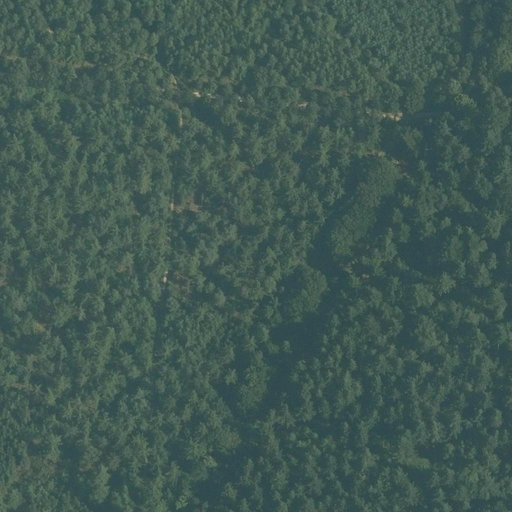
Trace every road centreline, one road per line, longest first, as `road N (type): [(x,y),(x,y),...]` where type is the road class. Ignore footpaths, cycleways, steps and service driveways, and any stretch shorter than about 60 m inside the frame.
road 1 (unknown): [(149,511),(197,92),(141,51),(78,46),(26,0)]
road 2 (unknown): [(464,99),(432,134),(207,511)]
